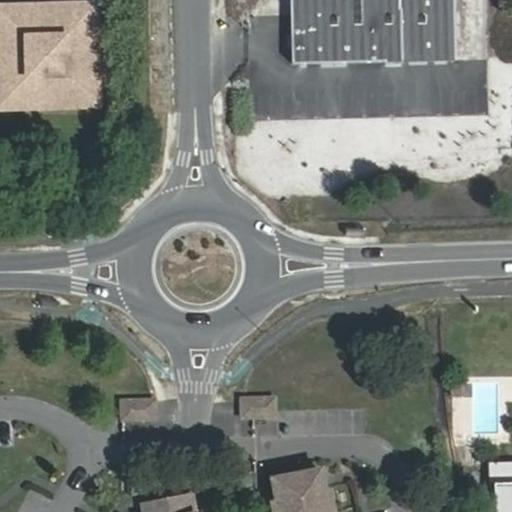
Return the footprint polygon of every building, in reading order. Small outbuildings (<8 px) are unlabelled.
[(292,0),(294,65),(459,62),(457,0),(292,0)] [(0,7),(0,100),(89,98),(88,5),(0,7)] [(459,63),(455,111),(484,114),(488,65),(459,63)] [(472,434),(473,385),(453,385),(454,434),(472,434)] [(270,397),(237,397),(237,417),(255,416),(271,416),(270,397)] [(150,400),(117,400),(118,419),(125,419),(151,419),(150,400)] [(486,448),(463,448),(463,464),(486,464),(486,448)] [(495,484),(495,511),(511,511),(511,463),(489,464),(490,484),(495,484)] [(308,471),(277,477),(280,491),(272,492),(274,502),(269,503),(270,511),(324,511),(324,507),(328,506),(325,492),(321,493),(319,483),(310,484),(308,471)] [(189,511),(187,495),(139,505),(140,511),(189,511)]
